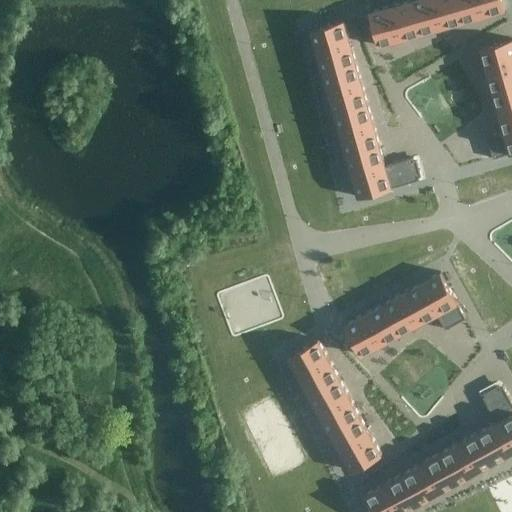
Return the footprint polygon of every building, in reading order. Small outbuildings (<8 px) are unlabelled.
[(506,10),(502,0),(414,0),(370,13),(379,46),(506,10)] [(386,165),(344,20),(311,30),(359,197),(420,180),(419,177),(422,177),(417,159),(414,160),(413,158),(386,165)] [(511,153),(511,39),(480,48),(504,131),(487,136),(494,159),(511,153)] [(362,355),(437,314),(446,329),(466,318),(441,272),(345,325),(362,355)] [(382,454),(319,339),(288,356),(352,471),(382,454)] [(374,511),(404,511),(511,453),(511,400),(504,385),(501,387),(500,384),(484,393),(485,395),(483,397),(497,422),(364,494),(374,511)]
